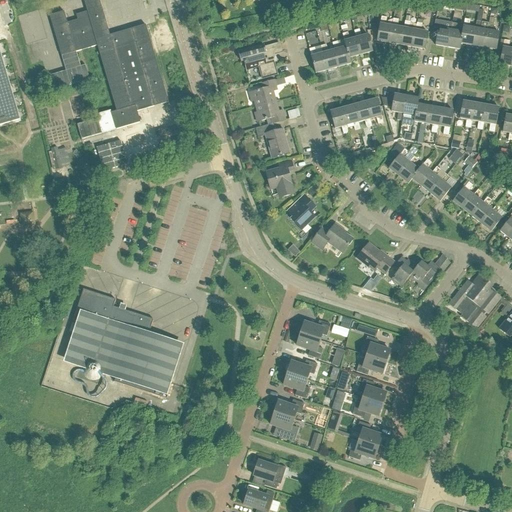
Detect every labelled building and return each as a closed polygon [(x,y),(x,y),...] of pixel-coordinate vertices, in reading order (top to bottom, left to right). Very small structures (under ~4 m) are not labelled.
[(149,105),(131,29),(92,38),(83,0),(80,0),(67,3),(70,15),(58,18),(66,51),(82,48),(98,115),(94,115),(93,112),(79,116),(83,134),(88,136),(100,133),(106,135),(107,140),(116,138),(119,139),(120,136),(119,136),(124,118),(126,110),(135,108),(149,105)] [(454,10),(455,3),(452,2),(448,4),(447,10),(454,11),(454,10)] [(455,3),(454,10),(466,12),(467,5),(455,3)] [(469,5),(468,11),(478,13),(479,7),(469,5)] [(475,29),(472,47),(484,49),(489,24),(482,23),(481,23),(482,19),(483,11),(479,10),(477,18),(477,22),(475,29)] [(380,25),(377,42),(389,44),(392,27),(385,26),(387,18),(382,17),(380,25)] [(392,27),(389,44),(401,46),(404,29),(397,28),(399,20),(393,20),(392,27)] [(472,47),(475,29),(469,28),(470,21),(465,20),(464,27),(463,27),(462,33),(460,44),(472,47)] [(447,49),(452,24),(436,21),(434,29),(438,30),(435,46),(447,49)] [(404,29),(401,46),(413,48),(416,31),(416,27),(410,26),(410,23),(405,22),(404,29)] [(416,31),(413,48),(425,51),(428,33),(421,32),(422,25),(417,24),(416,27),(416,31)] [(452,24),(447,49),(459,51),(460,44),(462,33),(456,32),(457,25),(452,24)] [(489,24),(484,49),(496,51),(499,34),(492,32),(494,25),(489,24)] [(356,39),(361,55),(373,52),(368,36),(361,37),(359,30),(354,32),(356,39)] [(346,48),(349,59),(361,55),(356,39),(350,40),(348,33),(343,35),(346,48)] [(511,68),(511,65),(511,49),(508,49),(510,42),(504,41),(503,48),(500,65),(511,68)] [(333,44),(335,51),(339,68),(351,64),(349,59),(346,48),(340,49),(338,42),(333,44)] [(239,52),(241,63),(244,62),(247,71),(258,68),(261,80),(278,75),(272,55),(282,52),(280,44),(264,48),(264,46),(239,52)] [(321,47),(323,54),(327,71),(339,68),(335,51),(328,53),(326,45),(321,47)] [(327,71),(323,54),(317,56),(315,48),(310,50),(312,57),(311,57),(316,74),(327,71)] [(0,127),(19,122),(0,58),(0,127)] [(277,91),(275,82),(261,85),(263,91),(250,94),(252,103),(254,102),(256,108),(273,103),(270,93),(277,91)] [(404,115),(407,98),(395,96),(392,113),(399,114),(398,121),(403,122),(404,115)] [(419,100),(407,98),(404,115),(403,122),(402,126),(414,128),(415,123),(418,106),(419,100)] [(366,104),(370,120),(377,118),(379,126),(383,124),(381,117),(382,117),(377,100),(366,104)] [(274,125),(285,121),(283,112),(276,113),(273,103),(256,108),(257,114),(255,114),(258,123),(270,119),(272,125),(274,125)] [(472,122),(475,105),(463,103),(460,120),(467,121),(466,128),(471,129),(472,122)] [(372,127),(370,120),(366,104),(354,107),(359,123),(365,122),(367,129),(372,127)] [(484,125),(487,107),(475,105),(472,122),(479,124),(478,131),(483,132),(484,125)] [(429,108),(418,106),(415,123),(421,124),(420,132),(425,133),(426,125),(429,108)] [(342,110),(347,127),(354,125),(356,132),(361,131),(359,123),(354,107),(342,110)] [(487,107),(484,125),(491,126),(489,133),(494,134),(495,127),(496,127),(499,110),(487,107)] [(438,127),(441,110),(429,108),(426,125),(433,126),(431,134),(437,135),(438,127)] [(349,134),(347,127),(342,110),(331,113),(335,130),(342,128),(344,135),(349,134)] [(441,110),(438,127),(445,129),(443,136),(448,137),(450,129),(450,130),(453,112),(441,110)] [(511,142),(511,117),(506,116),(503,133),(510,134),(508,142),(511,142)] [(76,122),(61,125),(63,140),(78,138),(76,122)] [(274,125),(272,125),(256,129),(258,139),(266,137),(272,159),(290,154),(283,130),(276,132),(274,125)] [(372,131),(374,142),(383,140),(380,129),(372,131)] [(451,149),(453,149),(459,150),(461,143),(453,141),(451,149)] [(80,161),(100,156),(97,143),(77,148),(80,161)] [(398,177),(409,163),(404,159),(409,154),(405,150),(400,156),(389,170),(398,177)] [(62,169),(58,151),(51,153),(55,170),(62,169)] [(457,151),(454,155),(460,160),(463,156),(457,151)] [(411,180),(418,171),(414,167),(418,161),(414,158),(409,163),(398,177),(407,185),(411,180)] [(468,158),(464,163),(468,166),(472,170),(476,164),(473,162),(468,158)] [(421,187),(432,173),(427,169),(432,163),(428,160),(423,166),(422,166),(418,171),(411,180),(421,187)] [(277,187),(280,198),(294,195),(288,172),(294,171),(291,161),(279,165),(281,170),(266,174),(270,189),(277,187)] [(468,166),(464,172),(465,173),(464,175),(466,177),(472,170),(468,166)] [(430,195),(441,181),(436,177),(441,171),(437,168),(432,174),(432,173),(421,187),(430,195)] [(441,181),(430,195),(440,203),(451,189),(446,184),(450,178),(446,175),(441,181)] [(462,209),(473,196),(468,192),(473,186),(468,183),(464,188),(453,202),(462,209)] [(473,196),(462,209),(472,217),(483,204),(477,199),(482,194),(478,190),(473,196)] [(302,231),(315,218),(310,212),(316,207),(304,196),(293,207),(298,212),(290,220),(302,231)] [(481,225),(492,211),(487,207),(491,201),(487,198),(483,204),(472,217),(481,225)] [(492,211),(481,225),(491,232),(502,219),(496,215),(501,209),(496,205),(492,211)] [(22,226),(34,225),(33,213),(21,215),(22,226)] [(510,240),(511,236),(511,217),(511,219),(500,232),(510,240)] [(353,240),(342,232),(343,231),(335,225),(329,234),(322,229),(312,243),(322,251),(328,243),(343,254),(353,240)] [(368,268),(368,267),(374,272),(375,270),(384,277),(396,262),(381,250),(379,253),(369,244),(357,259),(368,268)] [(293,246),(288,251),(295,258),(300,253),(293,246)] [(401,288),(409,277),(413,273),(407,268),(411,263),(402,256),(393,267),(398,271),(391,280),(401,288)] [(421,262),(413,273),(409,277),(419,285),(417,287),(424,292),(433,281),(431,280),(440,269),(447,260),(442,256),(435,265),(431,262),(427,267),(421,262)] [(493,286),(479,275),(472,284),(468,281),(449,305),(462,316),(460,317),(476,330),(486,318),(484,316),(485,313),(488,315),(501,299),(490,290),(493,286)] [(119,309),(113,307),(115,300),(83,290),(73,322),(79,323),(67,361),(82,366),(82,368),(82,370),(82,372),(82,374),(83,375),(84,377),(86,378),(87,379),(89,380),(91,381),(92,381),(94,381),(96,381),(98,380),(100,379),(101,378),(102,376),(103,375),(104,373),(116,377),(114,383),(166,400),(171,385),(168,384),(180,347),(148,336),(153,320),(125,311),(126,308),(120,306),(119,309)] [(511,309),(508,306),(501,314),(507,319),(499,330),(509,338),(511,334),(511,309)] [(300,334),(321,341),(320,341),(322,335),(327,337),(331,325),(319,321),(317,327),(304,323),(300,334)] [(357,332),(376,338),(378,332),(359,326),(357,332)] [(321,341),(300,334),(300,335),(297,346),(310,351),(308,356),(319,360),(323,350),(319,348),(321,341)] [(366,356),(386,363),(390,351),(376,347),(378,341),(367,337),(363,348),(368,349),(366,356)] [(302,360),(306,351),(284,344),(281,353),(302,360)] [(342,360),(344,352),(337,350),(334,358),(342,360)] [(386,363),(366,356),(364,362),(360,361),(356,372),(367,376),(369,370),(383,375),(387,363),(386,363)] [(287,374),(307,381),(308,381),(307,380),(309,374),(314,376),(317,365),(306,361),(304,367),(291,362),(287,374)] [(305,388),(307,381),(287,374),(287,375),(283,386),(297,390),(295,396),(306,400),(310,389),(305,388)] [(364,392),(362,399),(382,406),(386,394),(373,389),(375,384),(363,380),(360,390),(364,392)] [(289,400),(292,391),(271,384),(268,393),(289,400)] [(345,395),(337,393),(331,410),(340,413),(345,395)] [(358,397),(352,415),(364,419),(365,413),(379,417),(383,406),(382,406),(362,399),(358,397)] [(278,402),(274,414),(294,421),(295,420),(294,420),(296,413),(301,415),(304,404),(293,401),(291,406),(278,402)] [(172,421),(175,410),(170,408),(167,419),(172,421)] [(291,432),(294,421),(274,414),(270,425),(284,430),(282,436),(293,439),(295,433),(291,432)] [(317,427),(324,430),(326,424),(319,422),(317,427)] [(358,441),(358,442),(378,448),(382,436),(369,432),(371,426),(359,422),(357,428),(362,430),(358,441)] [(256,433),(277,439),(279,430),(258,424),(256,433)] [(316,435),(311,450),(316,452),(321,437),(316,435)] [(379,448),(378,448),(358,442),(355,453),(350,452),(348,458),(360,461),(361,456),(375,460),(379,448)] [(278,466),(277,468),(258,462),(253,476),(266,480),(265,486),(276,490),(278,485),(280,485),(286,468),(278,466)] [(237,482),(259,490),(261,484),(239,476),(237,482)] [(268,511),(275,494),(267,491),(265,496),(248,491),(243,505),(257,509),(255,511),(268,511)]
